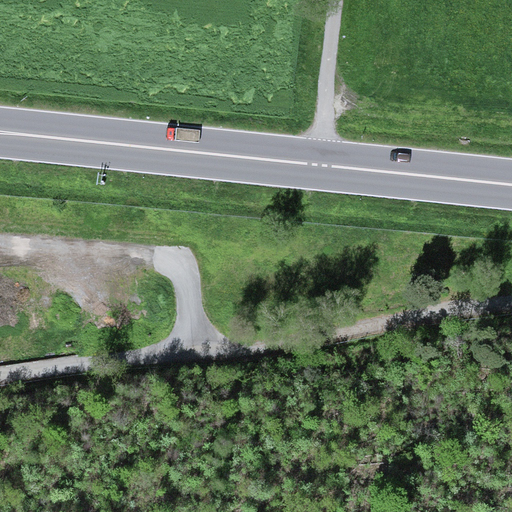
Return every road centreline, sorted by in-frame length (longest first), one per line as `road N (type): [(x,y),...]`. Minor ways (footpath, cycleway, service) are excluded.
road 1 (primary): [(511,189),(0,137)]
road 2 (track): [(337,0),(316,169)]
